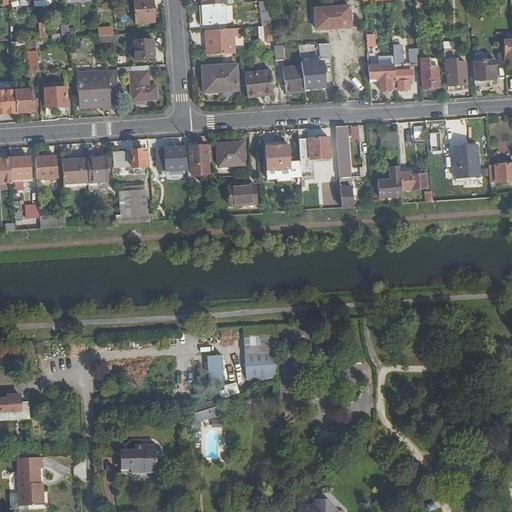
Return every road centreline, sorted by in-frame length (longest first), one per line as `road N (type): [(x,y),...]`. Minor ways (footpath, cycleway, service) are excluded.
road 1 (residential): [(511,105),(183,124)]
road 2 (residential): [(0,136),(183,124)]
road 3 (residential): [(183,124),(174,0)]
